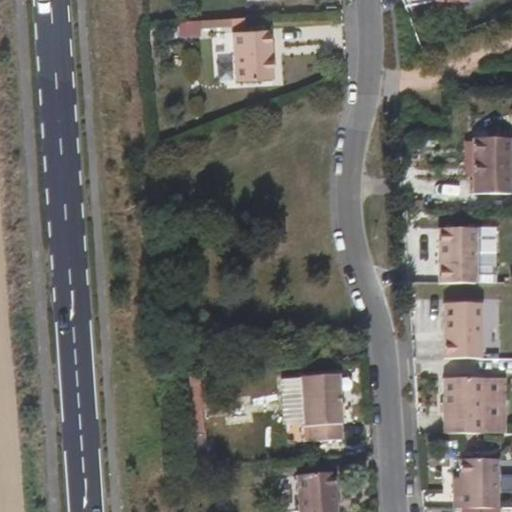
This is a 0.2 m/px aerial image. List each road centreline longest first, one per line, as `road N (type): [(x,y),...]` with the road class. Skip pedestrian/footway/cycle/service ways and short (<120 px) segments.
road 1 (residential): [(396,511),(384,339),(351,219),(355,148),(369,100),(368,0)]
road 2 (secondary): [(50,0),(86,511)]
